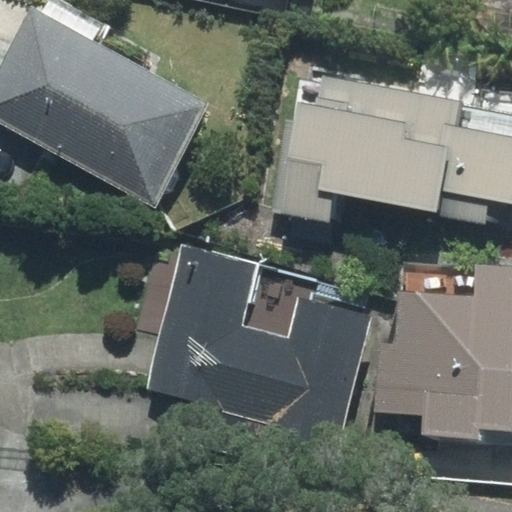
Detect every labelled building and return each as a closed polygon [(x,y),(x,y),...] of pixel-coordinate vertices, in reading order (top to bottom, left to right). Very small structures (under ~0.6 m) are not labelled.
[(243,0),(285,9),(286,0),(243,0)] [(60,4),(45,31),(27,22),(10,52),(1,48),(0,49),(0,131),(157,216),(209,121),(144,85),(152,68),(106,43),(111,32),(60,4)] [(321,127),(287,125),(280,231),(338,234),(339,222),(485,231),(486,219),(511,220),(511,132),(464,130),(465,111),(323,101),(321,127)] [(259,278),(184,261),(152,400),(272,427),(264,463),(342,481),(375,335),(304,319),(296,351),(245,340),(259,278)] [(479,460),(480,446),(511,448),(511,275),(473,273),(470,310),(403,306),(399,362),(382,361),(377,431),(395,432),(393,454),(479,460)]
